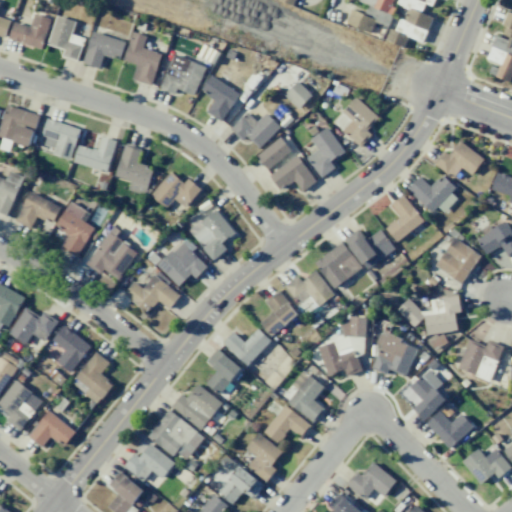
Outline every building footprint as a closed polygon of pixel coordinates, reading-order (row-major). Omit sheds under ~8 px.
[(279,0),(288,11),(294,0),(279,0)] [(359,0),(359,1),(387,13),(392,0),(359,0)] [(434,0),(407,0),(390,42),(403,47),(408,37),(422,42),(432,17),(429,15),(434,0)] [(369,33),(375,20),(351,9),(345,22),(369,33)] [(511,28),(506,26),(502,25),(508,11),(511,12),(511,28)] [(8,38),(41,49),(50,19),(33,13),(29,26),(13,22),(8,38)] [(0,16),(0,36),(4,37),(10,20),(0,16)] [(74,21),(55,16),(47,45),(64,49),(61,56),(77,60),(83,37),(71,34),(74,21)] [(506,26),(511,28),(511,55),(492,47),(490,46),(495,35),(507,40),(509,36),(503,33),(506,26)] [(83,64),(99,68),(102,55),(120,59),(125,40),(91,32),(83,64)] [(123,61),(136,64),(132,80),(152,85),(160,53),(142,48),(145,35),(131,32),(123,61)] [(511,74),(509,81),(488,72),(491,65),(498,68),(499,64),(486,59),(492,47),(511,55),(511,74)] [(174,94),(176,89),(193,96),(205,66),(173,54),(159,88),(174,94)] [(222,121),(239,92),(209,75),(200,91),(214,98),(206,112),(222,121)] [(283,95),(298,108),(311,95),(296,81),(283,95)] [(366,131),(378,117),(354,97),(333,123),(360,146),(371,134),(366,131)] [(38,113),(5,105),(0,125),(0,137),(31,145),(38,113)] [(265,113),(256,122),(246,112),(230,129),(241,140),(245,136),(258,148),(280,126),(265,113)] [(44,145),(55,148),(53,154),(69,160),(79,129),(46,118),(41,136),(46,137),(44,145)] [(334,168),(330,162),(344,152),(327,127),(310,139),(317,149),(307,157),(321,177),(334,168)] [(115,140),(101,137),(97,150),(78,145),(73,163),(107,172),(115,140)] [(256,156),(267,170),(291,151),(280,137),(256,156)] [(471,175),(483,159),(459,140),(448,155),(443,150),(433,164),(453,178),(461,167),(471,175)] [(115,176),(130,181),(127,189),(145,194),(152,168),(136,164),(140,149),(124,144),(115,176)] [(293,180),(302,191),(316,180),(296,155),(269,176),(280,190),(293,180)] [(22,176),(8,171),(5,179),(0,177),(0,213),(7,216),(22,176)] [(173,198),(185,208),(200,188),(187,178),(183,183),(169,171),(150,196),(166,208),(173,198)] [(511,177),(495,173),(491,190),(509,195),(508,200),(511,201),(511,177)] [(430,186),(420,176),(407,190),(431,212),(437,206),(443,212),(460,195),(440,176),(430,186)] [(36,216),(52,224),(60,206),(28,191),(14,221),(30,228),(36,216)] [(400,215),(385,228),(396,242),(423,220),(403,195),(391,205),(400,215)] [(93,228),(79,219),(84,210),(69,201),(54,226),(68,234),(61,247),(77,256),(93,228)] [(226,249),(222,243),(235,232),(215,208),(189,231),(213,260),(226,249)] [(511,252),(511,230),(506,221),(476,239),(485,254),(501,245),(507,256),(511,252)] [(366,239),(359,229),(344,239),(365,270),(395,249),(380,229),(366,239)] [(85,264),(100,274),(103,269),(117,279),(137,250),(109,231),(85,264)] [(461,283),(480,255),(454,237),(435,266),(461,283)] [(158,265),(177,286),(191,274),(194,278),(206,267),(183,242),(158,265)] [(361,267),(341,242),(314,263),(333,288),(361,267)] [(333,295),(315,270),(301,281),(297,276),(284,285),(298,305),(309,297),(317,307),(333,295)] [(142,288),(133,281),(123,294),(146,312),(156,299),(168,308),(179,295),(153,274),(142,288)] [(0,325),(1,324),(9,327),(23,295),(0,285),(0,325)] [(265,300),(273,312),(260,321),(270,335),(297,316),(279,290),(265,300)] [(456,330),(454,313),(460,312),(457,295),(429,299),(431,310),(415,312),(414,302),(402,304),(405,324),(424,321),(426,335),(456,330)] [(43,340),(57,321),(43,311),(39,317),(26,307),(7,332),(24,344),(33,333),(43,340)] [(365,335),(365,318),(342,317),(341,335),(365,335)] [(52,341),(64,350),(55,362),(71,373),(90,344),(62,325),(52,341)] [(222,343),(245,365),(269,340),(257,328),(244,342),(232,332),(222,343)] [(405,376),(417,346),(381,331),(376,343),(381,345),(371,368),(386,374),(387,369),(405,376)] [(318,348),(327,376),(344,370),(346,376),(362,371),(357,356),(366,353),(360,333),(318,348)] [(457,368),(488,381),(503,347),(488,340),(485,346),(469,339),(457,368)] [(218,394),(241,369),(217,348),(206,361),(217,370),(205,383),(218,394)] [(70,383),(98,404),(112,384),(99,375),(109,362),(94,351),(70,383)] [(0,392),(16,367),(0,357),(0,392)] [(446,400),(436,389),(441,383),(428,369),(409,387),(421,400),(412,408),(423,421),(446,400)] [(297,389),(287,402),(313,422),(324,408),(313,399),(323,387),(302,371),(291,384),(297,389)] [(20,431),(41,400),(13,380),(0,399),(0,409),(1,408),(10,414),(5,421),(20,431)] [(186,398),(181,394),(171,406),(200,429),(221,403),(197,384),(186,398)] [(264,433),(279,443),(288,428),(302,437),(311,423),(282,405),(264,433)] [(41,447),(50,435),(63,446),(75,432),(48,410),(27,436),(41,447)] [(147,437),(173,456),(176,453),(186,460),(203,436),(167,410),(147,437)] [(461,413),(450,423),(439,411),(426,423),(449,449),(473,427),(461,413)] [(511,433),(498,444),(511,463),(511,428),(509,430),(511,433)] [(246,449),(255,455),(246,468),(267,481),(275,468),(271,466),(282,450),(256,433),(246,449)] [(123,466),(153,489),(173,463),(149,444),(139,457),(133,453),(123,466)] [(496,449),(484,457),(478,448),(461,460),(479,484),(494,473),(497,477),(510,468),(496,449)] [(383,497),(396,481),(371,461),(361,475),(355,471),(346,484),(365,499),(373,488),(383,497)] [(253,499),(264,483),(236,466),(219,494),(233,503),(241,491),(253,499)] [(125,511),(143,490),(119,471),(108,484),(118,493),(107,506),(114,511),(125,511)] [(328,506),(334,511),(363,511),(340,492),(328,506)] [(222,511),(227,506),(213,494),(199,511),(222,511)]
